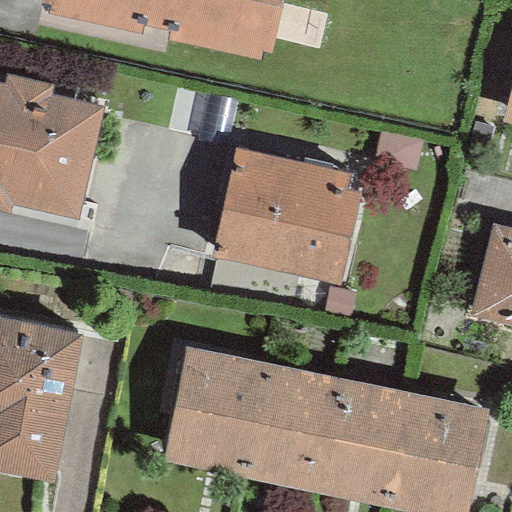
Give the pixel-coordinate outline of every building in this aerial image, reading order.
[(258,41),(267,0),(74,0),(139,14),(140,9),(177,17),(176,23),(258,41)] [(0,191),(70,207),(92,110),(0,89),(0,191)] [(422,136),(382,128),(376,159),(415,167),(422,136)] [(340,271),(356,194),(335,190),(338,180),(236,159),(218,247),(340,271)] [(511,314),(511,235),(500,232),(481,306),(511,314)] [(291,307),(298,273),(217,257),(210,291),(291,307)] [(0,463),(51,473),(77,328),(0,314),(0,463)] [(462,492),(476,421),(191,363),(176,435),(462,492)]
